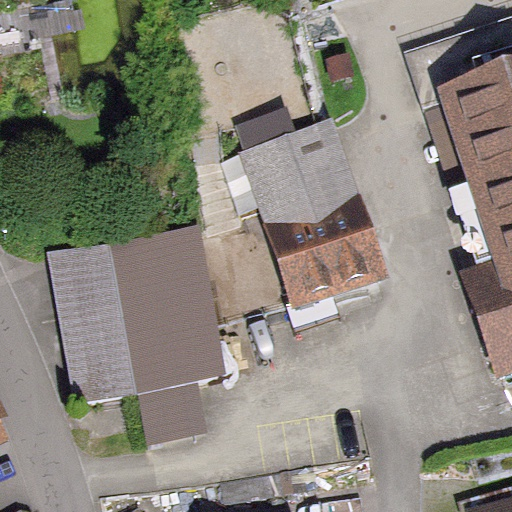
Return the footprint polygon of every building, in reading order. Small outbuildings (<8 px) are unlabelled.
[(315,0),(321,20),(395,0),(315,0)] [(511,96),(433,123),(486,285),(452,297),(485,398),(511,389),(511,96)] [(273,116),(236,126),(292,328),(391,300),(345,135),(283,152),(273,116)] [(214,235),(58,255),(78,405),(234,385),(214,235)] [(202,398),(143,407),(151,456),(210,447),(202,398)] [(511,511),(511,499),(467,510),(467,511),(511,511)]
